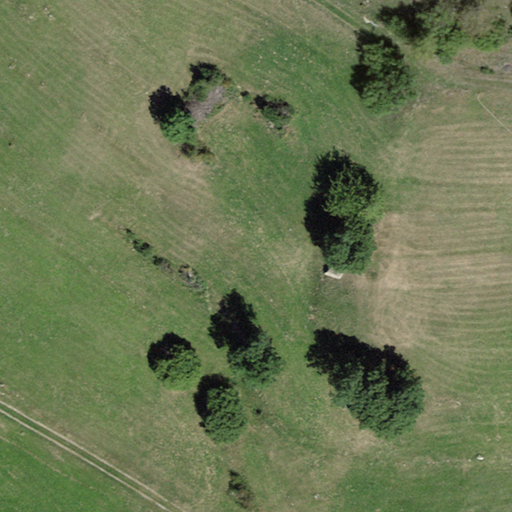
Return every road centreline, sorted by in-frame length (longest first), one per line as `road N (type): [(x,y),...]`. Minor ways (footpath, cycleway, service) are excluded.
road 1 (track): [(315,0),(434,75),(511,85)]
road 2 (track): [(0,406),(171,511)]
